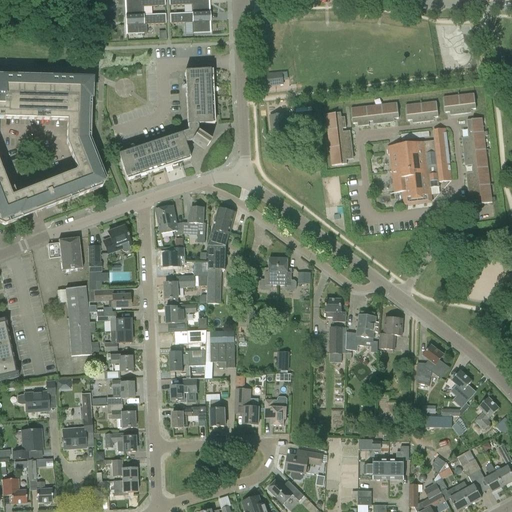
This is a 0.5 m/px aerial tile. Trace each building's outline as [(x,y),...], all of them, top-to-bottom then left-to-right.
[(143,16),(142,7),(165,6),(164,0),(126,0),(127,7),(125,7),(125,17),(127,17),(143,16)] [(207,13),(207,14),(209,13),(209,4),(207,4),(206,0),(168,0),(169,6),(191,5),(192,14),(207,13)] [(192,14),(169,15),(170,24),(192,23),(193,34),(210,34),(210,22),(208,22),(207,14),(207,13),(192,14)] [(127,17),(128,25),(126,25),(126,35),(147,34),(146,25),(166,24),(165,15),(143,16),(127,17)] [(197,129),(197,125),(214,125),(213,116),(211,71),(184,72),(187,129),(187,132),(184,133),(119,155),(117,155),(126,181),(182,163),(189,160),(184,144),(188,143),(191,142),(204,151),(210,142),(197,133),(197,129)] [(267,74),(268,87),(284,86),(282,72),(267,74)] [(46,210),(57,205),(102,188),(106,179),(90,140),(92,87),(85,80),(0,77),(0,224),(4,226),(22,219),(26,218),(46,210)] [(474,94),(458,96),(460,115),(468,114),(467,110),(475,109),(474,94)] [(453,116),(460,115),(458,96),(443,98),(444,113),(453,112),(453,116)] [(436,102),(421,104),(423,123),(430,122),(430,118),(438,117),(436,102)] [(397,104),(381,105),(383,124),(391,123),(390,120),(398,119),(397,104)] [(415,124),(423,123),(421,104),(405,106),(407,121),(415,120),(415,124)] [(381,105),(366,107),(368,122),(375,121),(376,125),(383,124),(381,105)] [(368,126),(368,122),(366,107),(350,109),(352,124),(360,123),(361,127),(368,126)] [(327,131),(328,132),(342,130),(342,129),(346,129),(345,121),(341,121),(340,113),(325,115),(325,116),(326,115),(327,123),(328,123),(329,130),(327,130),(327,131)] [(269,116),(272,141),(291,139),(288,114),(269,116)] [(466,121),(468,138),(481,136),(481,133),(483,133),(483,132),(481,119),(482,119),(466,121)] [(387,147),(388,155),(389,155),(394,193),(403,192),(404,205),(431,202),(430,189),(439,187),(438,187),(437,183),(451,181),(446,139),(445,129),(434,130),(435,141),(387,147)] [(331,148),(331,149),(344,147),(342,130),(328,132),(329,141),(331,141),(331,148),(329,148),(329,149),(331,148)] [(462,142),(463,155),(482,153),(481,151),(484,151),(484,150),(481,150),(480,144),(482,143),(481,136),(468,138),(469,141),(462,142)] [(352,146),(344,147),(331,149),(332,155),(330,155),(332,166),(331,166),(346,164),(346,157),(353,156),(352,146)] [(471,163),(472,171),(487,169),(487,168),(488,168),(488,167),(485,168),(484,157),(482,158),(482,153),(463,155),(464,164),(471,163)] [(488,178),(487,169),(472,171),(473,176),(466,177),(467,189),(487,186),(490,185),(487,185),(486,178),(488,178)] [(488,193),(487,186),(467,189),(469,199),(476,198),(477,205),(492,203),(492,202),(491,202),(490,192),(488,193)] [(160,235),(175,232),(176,237),(183,235),(183,223),(177,225),(173,207),(155,211),(160,235)] [(188,224),(183,223),(183,235),(198,236),(198,232),(199,232),(205,232),(206,224),(203,224),(204,209),(190,208),(190,216),(188,216),(188,224)] [(208,266),(208,276),(207,286),(207,304),(220,305),(222,271),(225,271),(226,247),(230,234),(235,214),(218,209),(213,229),(208,247),(209,247),(208,266)] [(121,249),(122,251),(123,252),(125,252),(128,251),(129,250),(129,248),(129,247),(130,246),(127,237),(128,237),(127,235),(126,235),(123,228),(121,228),(121,227),(120,227),(117,228),(116,229),(117,230),(107,234),(110,240),(108,240),(110,245),(105,248),(107,255),(121,249)] [(49,260),(60,258),(61,272),(82,270),(78,240),(78,239),(58,241),(58,245),(47,246),(49,260)] [(100,247),(88,247),(88,273),(102,273),(102,263),(100,263),(100,247)] [(170,249),(171,255),(163,255),(163,268),(180,267),(185,267),(184,248),(170,249)] [(272,286),(277,286),(278,259),(269,259),(269,269),(265,269),(265,280),(262,280),(260,282),(260,289),(261,291),(270,291),(272,289),(272,286)] [(287,260),(278,259),(277,286),(284,286),(284,290),(286,292),(294,292),(296,290),(296,283),(294,281),(290,281),(291,271),(287,271),(287,260)] [(200,266),(200,276),(208,276),(208,266),(200,266)] [(311,284),(311,273),(298,273),(298,284),(311,284)] [(178,305),(177,289),(196,288),(195,276),(177,277),(177,284),(164,284),(165,300),(170,300),(170,305),(178,305)] [(199,287),(207,286),(208,276),(200,276),(199,276),(199,287)] [(85,287),(65,290),(67,311),(70,357),(91,356),(91,353),(89,334),(88,309),(85,287)] [(112,309),(129,308),(129,296),(114,296),(113,291),(94,291),(94,292),(89,292),(89,303),(94,302),(94,303),(109,303),(109,308),(103,309),(103,313),(112,312),(112,309)] [(341,313),(341,300),(325,300),(325,313),(326,313),(326,318),(333,318),(333,322),(346,323),(346,313),(341,313)] [(177,307),(177,308),(165,309),(166,317),(164,317),(164,323),(166,323),(166,324),(186,324),(185,313),(196,313),(196,306),(177,307)] [(239,311),(238,328),(255,328),(255,312),(239,311)] [(130,320),(116,320),(115,313),(112,313),(112,312),(103,313),(96,313),(97,322),(110,322),(110,333),(130,332),(130,320)] [(358,316),(356,334),(346,333),(346,350),(357,352),(358,346),(364,347),(364,342),(372,343),(376,318),(358,316)] [(3,318),(0,319),(0,381),(18,377),(3,318)] [(207,319),(199,319),(199,328),(207,328),(207,319)] [(384,319),(383,334),(380,333),(379,350),(395,351),(396,336),(401,337),(402,320),(384,319)] [(330,328),(329,354),(342,355),(343,328),(330,328)] [(117,352),(117,344),(130,344),(130,332),(110,333),(111,343),(104,344),(105,353),(110,352),(117,352)] [(206,332),(175,333),(175,345),(202,344),(206,344),(206,332)] [(210,363),(219,363),(219,369),(235,369),(234,333),(210,333),(210,363)] [(449,368),(439,360),(443,356),(431,346),(423,356),(429,361),(426,364),(417,364),(417,384),(429,387),(432,372),(441,379),(449,368)] [(119,352),(117,352),(110,352),(110,354),(107,354),(108,358),(110,358),(110,365),(119,365),(119,372),(132,372),(131,358),(120,358),(119,352)] [(181,353),(169,354),(170,373),(182,372),(182,366),(186,366),(186,380),(197,380),(205,380),(206,352),(188,353),(189,356),(182,356),(181,353)] [(289,353),(279,353),(278,372),(288,372),(289,353)] [(452,381),(457,386),(452,392),(458,397),(455,401),(462,407),(475,393),(468,386),(472,382),(460,371),(452,381)] [(237,387),(245,387),(245,377),(237,376),(237,387)] [(71,390),(71,380),(58,380),(59,390),(71,390)] [(197,394),(197,380),(186,380),(183,380),(184,387),(171,387),(171,402),(179,402),(179,403),(187,403),(187,394),(197,394)] [(112,389),(120,389),(120,398),(106,398),(107,405),(122,404),(122,400),(133,399),(132,383),(120,384),(120,381),(112,381),(112,389)] [(48,412),(47,397),(55,397),(54,382),(45,382),(46,393),(24,395),(24,396),(20,396),(19,396),(17,398),(17,404),(19,405),(21,405),(25,405),(25,411),(40,410),(40,412),(48,412)] [(234,415),(243,415),(242,425),(258,426),(259,409),(258,409),(258,400),(251,399),(251,390),(236,389),(234,415)] [(81,395),(83,429),(62,431),(63,448),(76,447),(77,450),(85,449),(84,435),(93,435),(90,407),(89,395),(81,395)] [(224,410),(220,410),(219,395),(207,396),(207,402),(211,402),(211,410),(210,410),(210,427),(225,427),(224,410)] [(264,420),(271,420),(271,426),(283,427),(283,420),(285,420),(286,409),(287,409),(287,400),(285,398),(279,398),(277,399),(277,401),(265,401),(264,420)] [(479,407),(484,413),(475,422),(476,423),(472,426),(474,428),(473,428),(480,434),(484,430),(486,432),(490,428),(489,426),(491,424),(487,420),(499,410),(488,398),(479,407)] [(122,414),(122,404),(107,405),(107,407),(107,420),(112,420),(117,420),(117,429),(121,429),(134,428),(134,413),(122,414)] [(172,429),(183,428),(188,428),(188,417),(198,417),(198,422),(206,422),(206,408),(191,408),(191,410),(182,410),(183,413),(172,414),(172,429)] [(511,425),(505,418),(496,426),(504,434),(511,426),(511,425)] [(21,432),(22,451),(12,452),(12,461),(29,460),(28,452),(42,451),(41,442),(39,442),(38,430),(21,432)] [(135,437),(123,438),(123,434),(104,435),(105,449),(113,449),(113,444),(122,443),(123,453),(135,452),(135,437)] [(372,445),(372,440),(359,440),(359,450),(381,450),(381,445),(372,445)] [(503,458),(508,455),(503,445),(496,449),(502,459),(503,458)] [(396,453),(396,461),(388,461),(388,480),(403,480),(403,461),(409,461),(409,447),(400,447),(400,453),(396,453)] [(0,462),(10,462),(10,450),(0,450),(0,462)] [(298,451),(296,458),(288,456),(285,472),(291,473),(291,477),(293,480),(300,481),(303,479),(304,475),(305,475),(307,465),(321,467),(323,455),(298,451)] [(470,451),(464,455),(474,474),(481,470),(475,460),(470,451)] [(468,478),(474,474),(464,455),(458,458),(468,478)] [(36,470),(35,464),(35,461),(27,461),(28,481),(36,481),(36,470)] [(112,477),(121,476),(121,482),(136,481),(136,469),(122,470),(122,461),(96,462),(96,465),(101,465),(101,466),(106,466),(106,465),(112,465),(112,477)] [(373,461),(373,466),(363,466),(363,475),(373,475),(373,480),(388,480),(388,461),(373,461)] [(486,468),(491,477),(484,480),(491,494),(503,487),(496,474),(494,470),(492,465),(486,468)] [(495,468),(494,470),(496,474),(503,487),(511,482),(511,475),(509,469),(508,467),(501,471),(500,468),(497,467),(495,468)] [(317,476),(315,486),(323,487),(324,477),(317,476)] [(457,511),(469,506),(458,486),(447,492),(446,490),(447,489),(442,479),(435,482),(434,481),(432,482),(434,485),(444,504),(446,503),(445,501),(450,499),(457,511)] [(2,497),(10,497),(11,505),(26,504),(25,491),(19,492),(18,480),(2,480),(2,497)] [(127,496),(127,493),(137,493),(136,481),(121,482),(113,482),(113,497),(127,496)] [(289,482),(284,487),(277,481),(268,490),(283,505),(292,495),(299,502),(304,497),(289,482)] [(37,491),(35,491),(36,504),(44,503),(45,505),(48,505),(49,503),(52,503),(51,496),(56,496),(56,490),(51,490),(44,490),(44,483),(36,483),(37,491)] [(474,486),(468,489),(464,483),(458,486),(469,506),(481,499),(474,486)] [(441,511),(442,511),(440,507),(444,504),(434,485),(424,490),(429,499),(422,503),(422,502),(418,505),(418,485),(409,485),(409,508),(414,508),(416,511),(441,511)] [(266,511),(264,505),(261,506),(258,497),(242,503),(245,511),(266,511)]
